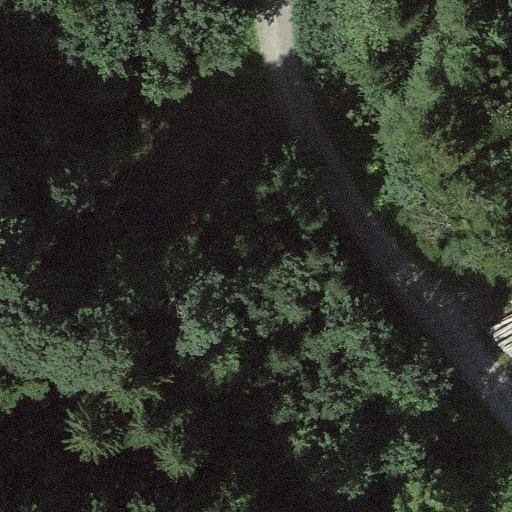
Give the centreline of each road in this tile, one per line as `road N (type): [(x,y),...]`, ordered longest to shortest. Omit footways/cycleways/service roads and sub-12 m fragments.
road 1 (track): [(511,408),(281,88),(276,0)]
road 2 (track): [(387,240),(511,289)]
